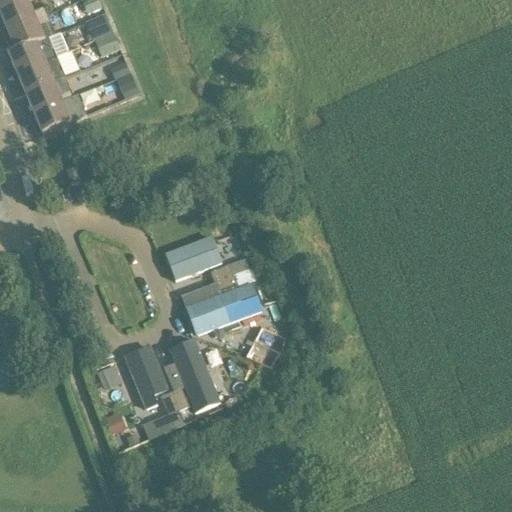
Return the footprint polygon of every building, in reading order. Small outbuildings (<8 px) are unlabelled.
[(26,0),(0,0),(0,14),(28,3),(26,0)] [(88,18),(103,12),(97,0),(91,0),(82,4),(88,18)] [(47,18),(43,9),(32,14),(28,3),(0,14),(0,16),(8,35),(47,18)] [(40,31),(51,27),(47,18),(8,35),(16,55),(38,46),(45,43),(40,31)] [(101,44),(107,60),(121,54),(114,38),(101,44)] [(54,54),(43,58),(38,46),(16,55),(9,58),(17,78),(57,61),(54,54)] [(65,81),(60,69),(57,61),(17,78),(26,98),(65,81)] [(120,82),(131,78),(126,66),(115,70),(120,82)] [(118,86),(124,100),(137,94),(131,80),(118,86)] [(74,102),(70,93),(65,81),(26,98),(34,118),(74,102)] [(43,139),(82,122),(74,102),(34,118),(43,139)] [(67,175),(71,189),(81,186),(77,173),(67,175)] [(214,246),(165,264),(172,281),(220,262),(214,246)] [(250,273),(245,263),(229,269),(210,277),(215,287),(250,273)] [(253,284),(254,284),(250,273),(215,287),(219,298),(237,290),(253,284)] [(185,310),(219,298),(215,287),(182,300),(185,310)] [(234,297),(184,317),(196,346),(245,326),(234,297)] [(287,342),(278,338),(277,338),(262,331),(246,362),(260,368),(270,373),(272,373),(288,343),(287,342)] [(214,393),(195,350),(170,361),(189,404),(214,393)] [(148,358),(127,367),(142,405),(164,396),(148,358)] [(10,366),(0,368),(0,393),(16,389),(10,366)] [(179,415),(185,428),(188,437),(224,422),(214,399),(188,409),(182,392),(172,397),(179,415)] [(161,401),(168,419),(143,429),(149,443),(184,428),(185,428),(179,415),(172,397),(161,401)] [(229,416),(240,411),(236,400),(225,405),(229,416)] [(107,423),(113,438),(126,433),(120,418),(107,423)] [(131,449),(141,445),(138,438),(128,442),(131,449)]
